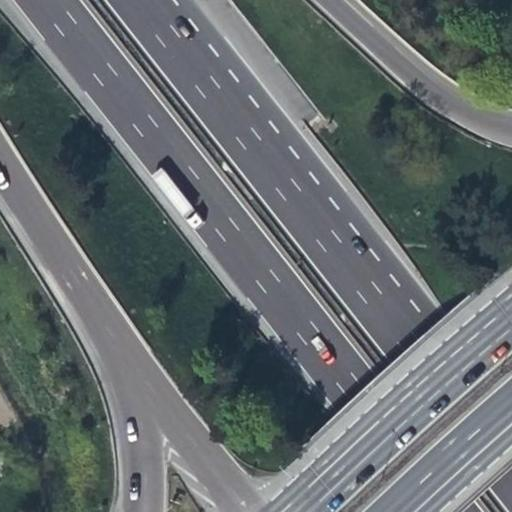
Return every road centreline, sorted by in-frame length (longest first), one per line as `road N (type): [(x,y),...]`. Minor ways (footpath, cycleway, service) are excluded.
road 1 (motorway): [(47,0),(451,511)]
road 2 (motorway): [(511,468),(146,0)]
road 3 (primary): [(511,315),(296,511)]
road 4 (motorway): [(0,154),(127,365)]
road 5 (motorway): [(511,127),(477,120),(411,81),(318,0)]
road 6 (motorway): [(127,365),(252,511)]
road 7 (primary): [(395,511),(511,406)]
road 8 (motorway): [(127,365),(145,469),(141,511)]
